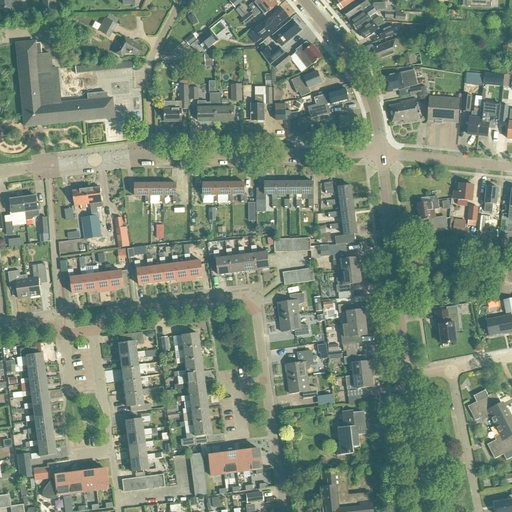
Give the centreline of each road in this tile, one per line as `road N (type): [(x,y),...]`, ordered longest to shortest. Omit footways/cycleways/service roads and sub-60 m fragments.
road 1 (residential): [(381,153),(151,154)]
road 2 (tertiary): [(405,376),(381,153)]
road 3 (tertiary): [(381,153),(369,88),(305,0)]
road 4 (residential): [(95,331),(111,315),(250,303)]
road 5 (residential): [(151,154),(150,59),(181,0)]
road 6 (residential): [(151,154),(0,171)]
road 7 (residential): [(478,511),(450,368)]
road 8 (tertiary): [(421,511),(405,376)]
road 9 (residential): [(282,511),(265,379)]
road 10 (residential): [(511,167),(381,153)]
road 11 (residential): [(110,455),(95,331)]
